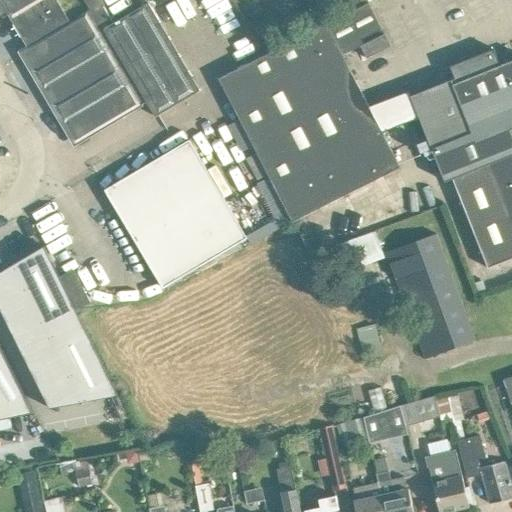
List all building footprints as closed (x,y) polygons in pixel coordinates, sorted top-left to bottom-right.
[(104,6),(105,5),(102,0),(3,0),(35,56),(30,62),(76,140),(138,104),(135,100),(143,95),(156,116),(201,90),(149,2),(114,23),(104,7),(104,6)] [(233,0),(205,0),(219,28),(242,18),(233,0)] [(383,29),(367,0),(352,0),(337,10),(341,16),(265,55),(266,56),(220,80),(293,221),(400,166),(343,54),(363,43),(361,39),(383,29)] [(305,0),(314,19),(337,9),(332,0),(305,0)] [(243,22),(223,34),(233,50),(253,38),(243,22)] [(391,45),(385,33),(361,46),(367,58),(391,45)] [(511,62),(501,67),(494,48),(406,83),(412,98),(400,102),(415,141),(427,136),(445,182),(452,179),(488,268),(511,258),(511,62)] [(117,182),(105,189),(163,287),(248,237),(196,150),(189,139),(145,166),(117,182)] [(436,233),(386,252),(426,358),(476,339),(436,233)] [(45,245),(0,272),(0,307),(50,408),(118,394),(45,245)] [(0,417),(33,411),(0,345),(0,417)] [(511,375),(503,378),(511,404),(511,403),(511,375)] [(436,399),(434,394),(404,403),(400,405),(407,430),(406,423),(440,413),(443,427),(454,425),(447,397),(436,399)] [(464,418),(457,394),(447,397),(454,425),(458,440),(467,477),(483,473),(490,502),(511,497),(511,485),(506,461),(494,464),(493,459),(486,461),(480,434),(465,438),(460,419),(464,418)] [(407,430),(400,405),(387,410),(371,414),(365,416),(370,439),(407,430)] [(370,439),(365,416),(334,426),(341,447),(354,442),(354,441),(368,436),(369,439),(370,439)] [(333,425),(322,427),(319,428),(326,458),(318,459),(322,476),(331,474),(334,489),(347,486),(340,458),(333,425)] [(459,462),(446,465),(430,469),(440,511),(443,511),(463,508),(470,506),(459,462)] [(301,511),(292,465),(278,468),(287,511),(301,511)] [(389,471),(377,473),(385,511),(414,511),(409,489),(407,489),(404,476),(391,479),(389,471)] [(385,511),(377,473),(378,481),(353,487),(356,500),(354,500),(356,511),(385,511)] [(209,483),(202,484),(196,485),(201,511),(214,509),(209,483)] [(161,492),(148,495),(150,508),(150,511),(165,511),(164,505),(161,492)] [(339,511),(336,495),(319,499),(321,507),(305,510),(305,511),(339,511)] [(60,503),(59,497),(45,500),(46,504),(47,511),(64,511),(63,503),(60,503)]
